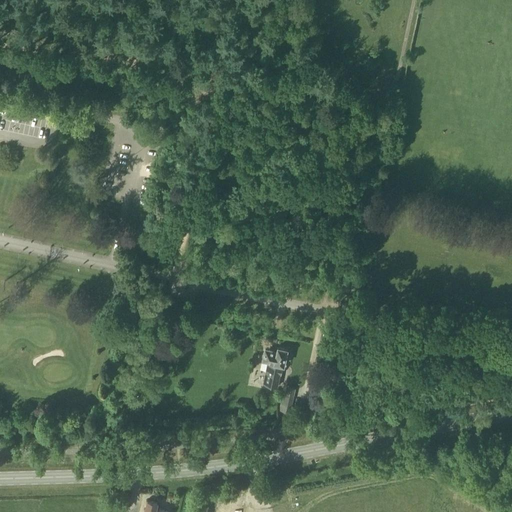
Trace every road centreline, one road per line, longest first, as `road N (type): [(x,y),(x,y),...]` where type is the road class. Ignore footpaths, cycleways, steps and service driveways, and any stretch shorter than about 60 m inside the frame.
road 1 (unclassified): [(511,351),(0,240)]
road 2 (secondary): [(0,478),(230,467),(511,414)]
road 3 (track): [(188,221),(357,118),(359,164),(331,309)]
road 4 (track): [(0,45),(218,97)]
road 5 (track): [(218,97),(178,278)]
road 6 (track): [(357,118),(262,67),(237,64),(218,97)]
road 7 (track): [(357,118),(360,99),(315,56),(294,0)]
road 8 (track): [(357,118),(393,87),(413,0)]
